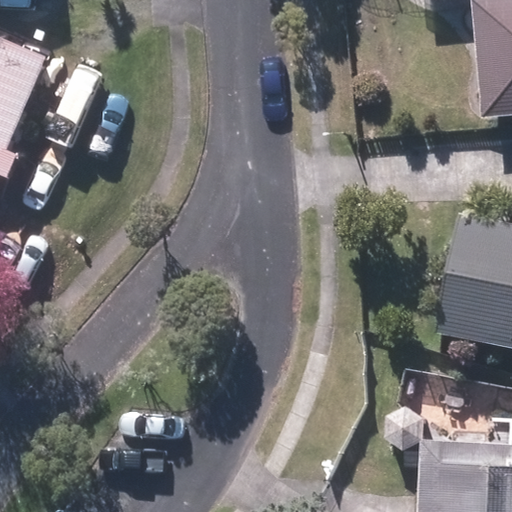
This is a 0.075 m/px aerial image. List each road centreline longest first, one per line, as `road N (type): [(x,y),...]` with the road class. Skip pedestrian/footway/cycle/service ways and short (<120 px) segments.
road 1 (residential): [(0,478),(260,189)]
road 2 (residential): [(260,189),(260,302),(245,396),(167,511)]
road 3 (residential): [(260,189),(246,0)]
